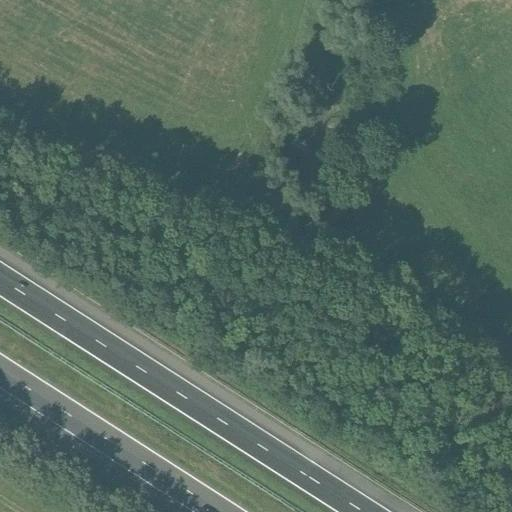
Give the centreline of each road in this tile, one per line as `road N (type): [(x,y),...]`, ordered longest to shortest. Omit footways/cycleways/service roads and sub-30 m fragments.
road 1 (motorway): [(362,511),(0,278)]
road 2 (motorway): [(0,371),(219,511)]
